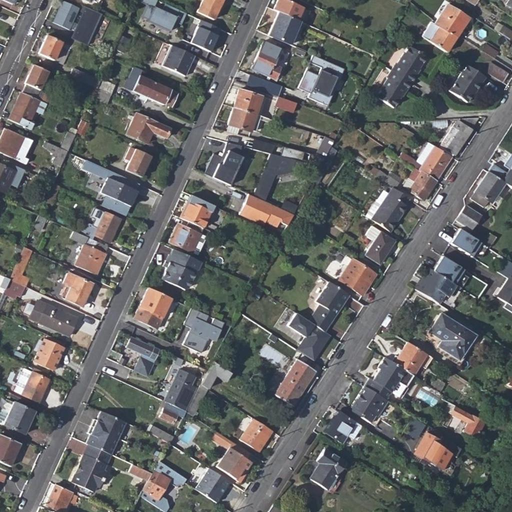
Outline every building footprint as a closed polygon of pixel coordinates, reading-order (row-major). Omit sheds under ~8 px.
[(158,27),(168,32),(173,22),(180,25),(185,14),(154,0),(135,0),(136,1),(146,5),(141,17),(159,26),(158,27)] [(201,0),(196,13),(212,20),(221,0),(201,0)] [(277,0),(273,10),(277,12),(296,20),(302,8),(284,0),(277,0)] [(52,22),(68,30),(69,28),(74,31),(73,32),(89,39),(101,14),(82,5),(79,12),(81,13),(76,25),(72,22),(78,8),(61,1),(52,22)] [(434,24),(455,37),(467,19),(446,5),(442,10),(439,14),(434,24)] [(267,35),(289,45),(299,21),(296,20),(277,12),(267,35)] [(195,31),(214,40),(219,29),(199,20),(195,31)] [(103,53),(110,56),(114,49),(120,35),(125,24),(117,21),(103,53)] [(422,37),(426,39),(432,43),(440,48),(445,52),(455,37),(434,24),(431,22),(422,37)] [(493,29),(511,40),(511,31),(497,22),(493,29)] [(214,40),(195,31),(189,43),(209,52),(214,40)] [(70,38),(86,45),(89,39),(73,32),(70,38)] [(38,54),(53,60),(61,42),(46,35),(38,54)] [(114,49),(124,54),(130,39),(120,35),(114,49)] [(250,69),(273,79),(279,68),(271,64),(278,49),(263,42),(250,69)] [(486,44),(483,49),(494,57),(497,51),(486,44)] [(161,66),(184,77),(193,56),(171,45),(161,66)] [(425,56),(408,45),(396,63),(395,62),(386,77),(387,78),(375,96),(393,107),(400,96),(401,96),(419,69),(418,69),(425,56)] [(274,62),(281,64),(285,50),(279,48),(274,62)] [(294,55),(302,58),(304,52),(296,49),(294,55)] [(343,68),(310,54),(309,63),(320,68),(317,74),(304,69),(296,88),(309,93),(307,97),(327,106),(343,68)] [(484,71),(502,82),(507,73),(489,62),(484,71)] [(21,93),(39,101),(46,104),(49,96),(42,93),(43,92),(39,90),(47,71),(32,64),(23,84),(24,84),(21,93)] [(475,91),(484,77),(464,64),(459,71),(460,72),(448,91),(466,103),(474,90),(475,91)] [(132,91),(147,98),(154,83),(139,76),(141,70),(133,67),(127,80),(135,83),(132,91)] [(69,76),(96,88),(99,80),(72,68),(69,76)] [(96,88),(110,95),(115,85),(100,79),(99,80),(96,88)] [(147,98),(163,105),(164,104),(170,107),(176,93),(154,83),(147,98)] [(92,97),(106,104),(110,95),(96,88),(92,97)] [(233,108),(256,115),(261,97),(239,90),(233,108)] [(8,120),(30,130),(33,124),(29,123),(39,101),(21,93),(19,92),(14,104),(15,105),(8,120)] [(274,106),(292,113),(296,104),(277,97),(274,106)] [(228,125),(238,128),(249,132),(253,119),(264,122),(265,118),(256,115),(233,108),(228,125)] [(125,135),(146,145),(151,133),(164,139),(169,128),(135,113),(133,116),(128,114),(127,117),(132,119),(125,135)] [(459,121),(471,129),(479,118),(460,119),(459,121)] [(76,133),(83,137),(89,125),(81,121),(76,133)] [(440,146),(453,155),(471,129),(459,121),(455,127),(453,126),(440,146)] [(227,131),(236,134),(238,128),(228,125),(227,131)] [(0,137),(0,152),(24,164),(26,159),(22,158),(31,140),(4,129),(0,137)] [(59,149),(67,152),(75,135),(67,131),(59,149)] [(327,138),(333,141),(337,134),(331,131),(327,138)] [(315,154),(320,156),(324,158),(330,147),(333,141),(327,138),(324,136),(315,154)] [(274,144),(253,138),(251,149),(260,151),(267,145),(273,147),(274,144)] [(51,163),(60,167),(67,152),(59,149),(44,142),(42,146),(55,156),(51,163)] [(204,174),(230,186),(242,157),(238,156),(241,146),(226,142),(223,152),(221,157),(213,154),(204,174)] [(399,157),(414,167),(435,181),(450,157),(427,143),(416,161),(402,152),(399,157)] [(267,145),(260,151),(270,154),(273,147),(267,145)] [(320,166),(324,158),(320,156),(315,154),(309,153),(307,160),(302,159),(304,151),(282,146),(279,156),(273,154),(257,194),(266,197),(275,175),(320,166)] [(123,159),(128,161),(134,149),(129,147),(123,159)] [(312,181),(317,184),(336,151),(330,147),(324,158),(320,166),(312,181)] [(124,170),(140,177),(150,156),(134,149),(128,161),(124,170)] [(59,170),(63,172),(71,154),(67,152),(60,167),(59,170)] [(257,194),(273,154),(270,154),(253,196),(265,201),(266,197),(257,194)] [(107,181),(102,194),(105,196),(108,197),(105,204),(125,213),(130,202),(125,200),(128,194),(133,197),(135,191),(138,184),(85,160),(82,169),(105,180),(107,181)] [(511,161),(507,169),(511,171),(511,173),(510,176),(492,165),(487,172),(503,184),(511,189),(511,161)] [(0,191),(4,193),(8,185),(16,188),(23,170),(8,163),(5,168),(0,165),(0,191)] [(366,171),(392,188),(394,190),(401,179),(390,172),(386,177),(370,166),(366,171)] [(403,186),(408,190),(407,191),(423,201),(435,181),(414,167),(406,179),(407,180),(403,186)] [(36,176),(53,184),(56,176),(40,169),(36,176)] [(53,184),(59,187),(65,172),(63,172),(59,170),(56,176),(53,184)] [(487,172),(468,199),(483,208),(487,202),(490,204),(492,202),(496,195),(503,184),(487,172)] [(107,181),(105,180),(99,193),(102,194),(107,181)] [(46,198),(52,201),(59,187),(53,184),(46,198)] [(370,220),(388,231),(405,207),(403,206),(408,199),(394,190),(392,188),(381,203),(377,200),(365,216),(370,220)] [(128,194),(125,200),(130,202),(125,213),(105,204),(108,197),(105,196),(101,206),(124,217),(136,191),(135,191),(133,197),(128,194)] [(180,218),(188,222),(203,228),(213,206),(190,195),(180,218)] [(253,196),(250,195),(245,206),(281,222),(287,225),(293,214),(280,208),(265,201),(253,196)] [(492,202),(497,206),(502,199),(496,195),(492,202)] [(280,208),(293,214),(296,207),(284,201),(280,208)] [(241,215),(266,227),(267,223),(278,228),(281,222),(245,206),(241,215)] [(464,206),(455,220),(469,230),(479,215),(464,206)] [(79,234),(92,240),(94,235),(109,243),(120,220),(94,209),(90,218),(94,220),(91,226),(84,223),(79,234)] [(33,228),(40,231),(46,219),(38,216),(33,228)] [(169,242),(192,252),(198,255),(206,237),(200,234),(203,228),(188,222),(186,229),(177,224),(169,242)] [(364,255),(378,264),(393,241),(370,226),(363,236),(373,242),(364,255)] [(449,243),(470,257),(480,243),(458,229),(449,243)] [(74,266),(95,275),(104,254),(106,247),(92,240),(79,234),(72,231),(69,238),(83,245),(74,266)] [(481,244),(488,248),(496,237),(488,233),(481,244)] [(9,279),(25,287),(29,279),(20,275),(31,251),(24,248),(9,279)] [(169,262),(161,279),(186,291),(190,288),(198,271),(199,272),(202,263),(174,250),(171,256),(169,255),(167,261),(169,262)] [(441,256),(431,271),(453,285),(462,270),(441,256)] [(333,276),(338,279),(350,260),(345,257),(333,276)] [(511,273),(511,272),(511,264),(504,259),(495,272),(507,279),(501,290),(502,291),(497,299),(506,304),(503,308),(511,314),(511,273)] [(337,281),(361,296),(366,288),(360,284),(362,280),(365,282),(371,273),(351,260),(350,260),(338,279),(337,281)] [(254,271),(258,274),(263,267),(258,264),(254,271)] [(419,279),(413,289),(437,304),(443,295),(448,298),(455,286),(453,285),(431,271),(427,269),(423,277),(426,278),(423,282),(419,279)] [(64,299),(81,306),(91,284),(67,273),(62,282),(68,285),(67,288),(69,289),(64,299)] [(360,284),(366,288),(374,275),(371,273),(365,282),(362,280),(360,284)] [(5,289),(16,295),(21,297),(25,287),(9,279),(5,289)] [(313,312),(326,321),(334,308),(338,310),(347,295),(327,282),(314,302),(318,305),(313,312)] [(133,318),(156,329),(170,299),(147,288),(133,318)] [(2,294),(14,300),(16,295),(5,289),(2,294)] [(28,318),(65,335),(69,325),(73,327),(76,318),(36,300),(28,318)] [(222,324),(190,308),(182,325),(190,328),(191,329),(189,332),(188,332),(182,345),(199,353),(207,338),(214,341),(222,324)] [(307,321),(320,330),(326,321),(313,312),(307,321)] [(304,337),(299,344),(316,355),(329,336),(320,330),(307,321),(295,313),(287,326),(304,337)] [(440,313),(424,338),(457,360),(474,335),(440,313)] [(33,362),(53,371),(63,348),(58,346),(60,341),(49,336),(47,340),(45,340),(43,339),(33,362)] [(130,336),(125,347),(140,355),(133,370),(147,377),(159,349),(154,347),(130,336)] [(394,355),(390,362),(411,375),(412,376),(418,365),(425,354),(406,342),(397,357),(394,355)] [(316,355),(299,344),(295,350),(312,361),(316,355)] [(418,365),(424,369),(431,358),(425,354),(418,365)] [(368,378),(363,386),(384,400),(389,392),(397,398),(411,375),(390,362),(383,357),(376,368),(378,369),(371,380),(368,378)] [(314,371),(295,359),(273,394),(292,406),(314,371)] [(199,385),(207,390),(212,379),(217,382),(219,379),(225,382),(230,373),(212,361),(207,370),(199,385)] [(14,392),(38,402),(48,380),(23,368),(16,385),(16,386),(14,392)] [(163,401),(165,402),(184,411),(196,388),(190,385),(194,377),(178,369),(163,401)] [(435,377),(429,386),(436,390),(441,381),(435,377)] [(185,411),(193,416),(207,390),(199,385),(185,411)] [(363,386),(350,407),(352,409),(361,415),(360,417),(374,426),(379,419),(376,417),(386,401),(384,400),(363,386)] [(6,399),(0,411),(0,423),(2,425),(13,402),(6,399)] [(2,425),(23,434),(34,411),(13,402),(2,425)] [(158,417),(172,423),(176,415),(182,418),(185,411),(184,411),(165,402),(162,408),(158,417)] [(450,404),(446,411),(468,424),(464,431),(476,437),(484,423),(450,404)] [(350,411),(360,417),(361,415),(352,409),(350,411)] [(89,426),(117,439),(125,422),(100,411),(95,420),(93,420),(89,426)] [(338,412),(324,432),(341,444),(346,436),(352,440),(361,426),(338,412)] [(239,440),(258,452),(271,431),(252,419),(239,440)] [(109,454),(117,439),(89,426),(86,433),(89,434),(85,444),(88,445),(109,454)] [(147,432),(155,437),(169,444),(173,437),(151,426),(147,432)] [(215,466),(234,479),(239,483),(247,470),(245,468),(249,462),(245,460),(249,453),(217,432),(213,439),(228,448),(215,466)] [(425,433),(414,454),(428,462),(428,461),(441,471),(450,455),(456,458),(460,450),(441,437),(439,441),(425,433)] [(0,461),(9,466),(19,443),(0,434),(0,461)] [(158,462),(168,468),(178,450),(169,444),(158,462)] [(109,454),(88,445),(79,464),(82,465),(78,474),(75,473),(71,483),(92,492),(95,485),(97,487),(104,472),(102,471),(109,454)] [(318,462),(308,478),(325,489),(326,487),(330,489),(346,463),(321,449),(315,460),(318,462)] [(140,496),(163,511),(164,511),(167,507),(165,500),(158,496),(167,482),(175,486),(182,484),(184,482),(186,479),(168,468),(158,462),(152,474),(148,481),(140,496)] [(148,481),(152,474),(130,464),(126,471),(148,481)] [(194,489),(215,503),(229,482),(207,469),(202,477),(194,489)] [(187,485),(194,489),(202,477),(195,472),(187,485)] [(45,505),(60,511),(63,511),(68,502),(72,493),(55,485),(45,505)] [(68,502),(74,504),(79,496),(72,493),(68,502)] [(130,511),(138,511),(142,506),(136,502),(133,508),(130,511)]
